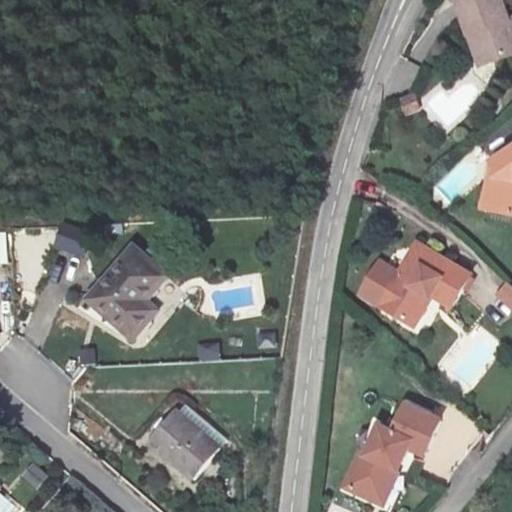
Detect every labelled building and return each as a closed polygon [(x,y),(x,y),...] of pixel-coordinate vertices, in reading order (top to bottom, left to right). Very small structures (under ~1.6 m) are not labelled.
[(486,24),(478,0),(441,0),(440,0),(451,38),(454,38),(465,71),(501,58),(491,24),(486,24)] [(401,97),(406,114),(421,109),(416,92),(401,97)] [(511,144),(488,163),(495,175),(495,187),(488,187),(485,210),(511,213),(511,144)] [(56,249),(86,257),(93,230),(63,222),(56,249)] [(0,231),(0,262),(8,263),(8,232),(0,231)] [(421,291),(431,299),(450,309),(471,275),(415,244),(379,305),(403,320),(421,291)] [(147,288),(105,254),(62,307),(118,355),(135,333),(121,321),(147,288)] [(511,287),(507,282),(495,295),(511,310),(511,287)] [(414,327),(431,299),(421,291),(403,320),(414,327)] [(221,343),(198,343),(199,360),(221,359),(221,343)] [(440,425),(409,410),(395,436),(383,429),(367,460),(364,459),(348,490),(377,504),(393,473),(404,463),(410,449),(426,458),(440,425)] [(198,471),(151,431),(126,460),(172,502),(198,471)] [(21,480),(37,492),(49,475),(33,463),(21,480)]
